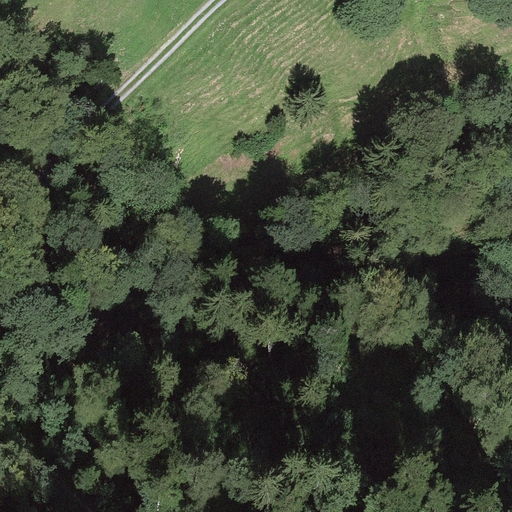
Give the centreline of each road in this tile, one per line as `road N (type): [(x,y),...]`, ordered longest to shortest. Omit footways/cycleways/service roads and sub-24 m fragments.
road 1 (track): [(223,0),(50,167),(0,339)]
road 2 (track): [(321,175),(409,130),(449,74),(511,54)]
